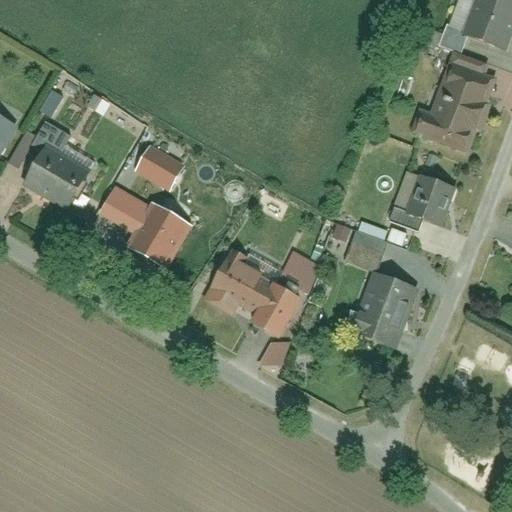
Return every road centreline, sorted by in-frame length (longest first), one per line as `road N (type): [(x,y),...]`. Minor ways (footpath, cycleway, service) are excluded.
road 1 (residential): [(0,240),(384,470)]
road 2 (residential): [(511,134),(384,470)]
